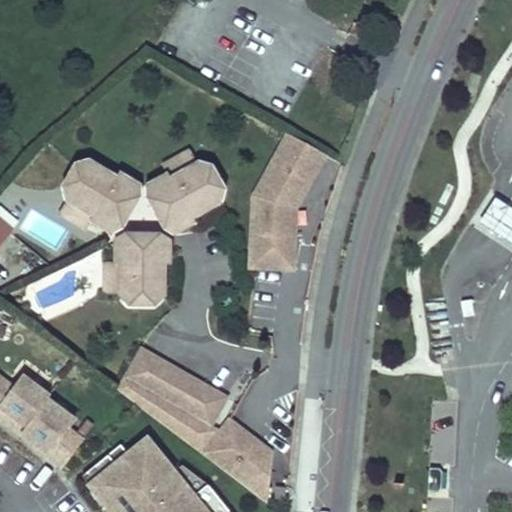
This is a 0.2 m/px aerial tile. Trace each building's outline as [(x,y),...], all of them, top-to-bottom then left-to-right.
[(296,270),(297,209),(326,155),(288,134),(254,196),(252,269),(296,270)] [(166,166),(171,174),(172,174),(175,178),(201,162),(193,149),(166,166)] [(198,215),(223,199),(227,186),(214,165),(201,162),(175,178),(172,174),(171,174),(153,186),(152,198),(164,202),(170,212),(170,223),(182,229),(200,219),(198,215)] [(143,198),(143,185),(124,174),(121,178),(95,163),(81,167),(70,187),(73,201),(99,216),(97,220),(98,221),(117,232),(125,223),(125,215),(132,204),(143,198)] [(511,208),(495,197),(479,220),(511,242),(511,208)] [(93,229),(98,221),(97,220),(99,216),(73,201),(66,214),(93,229)] [(0,218),(0,250),(16,231),(0,218)] [(132,231),(122,239),(123,260),(123,261),(128,261),(130,291),(140,300),(163,299),(173,289),(172,259),(176,258),(176,257),(177,238),(166,232),(157,238),(145,238),(132,231)] [(123,261),(123,260),(113,260),(115,292),(130,291),(128,261),(123,261)] [(472,299),(461,301),(463,315),(474,313),(472,299)] [(229,398),(143,349),(126,378),(213,427),(229,398)] [(70,428),(76,420),(48,399),(50,396),(23,376),(15,387),(0,376),(0,418),(49,455),(47,457),(64,470),(86,440),(70,428)] [(126,378),(119,391),(195,448),(213,427),(126,378)] [(431,461),(455,461),(455,411),(430,411),(431,461)] [(205,456),(269,504),(274,454),(230,422),(205,456)] [(82,476),(111,511),(230,511),(211,488),(196,499),(140,429),(82,476)] [(286,488),(275,487),(274,503),(285,504),(286,488)]
